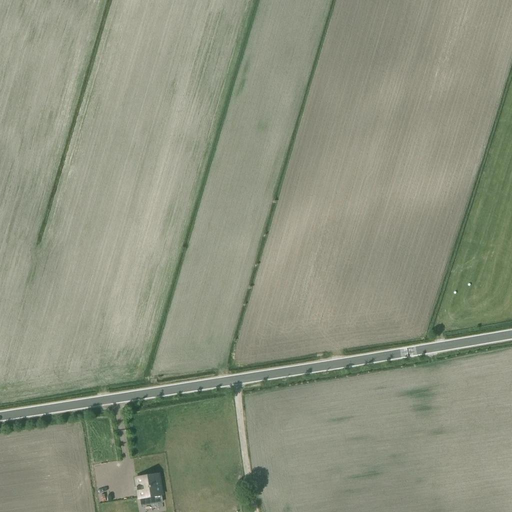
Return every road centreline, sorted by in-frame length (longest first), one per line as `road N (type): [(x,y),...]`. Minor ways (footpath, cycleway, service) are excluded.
road 1 (unclassified): [(511,335),(236,379)]
road 2 (unclassified): [(236,379),(0,416)]
road 3 (unclassified): [(255,511),(236,379)]
